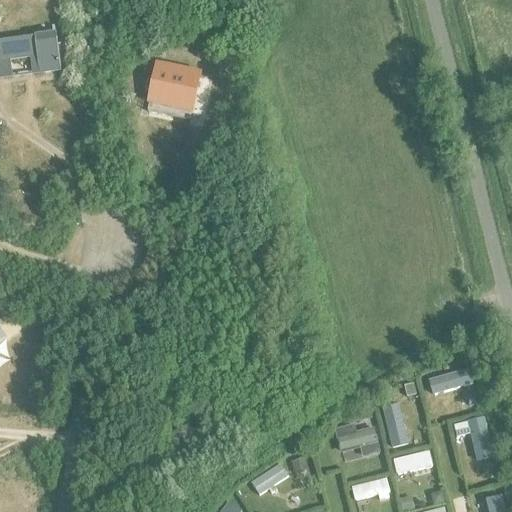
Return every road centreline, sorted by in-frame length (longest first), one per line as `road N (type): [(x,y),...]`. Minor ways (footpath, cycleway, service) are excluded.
road 1 (unclassified): [(511,318),(432,0)]
road 2 (unclassified): [(61,511),(87,311),(108,247)]
